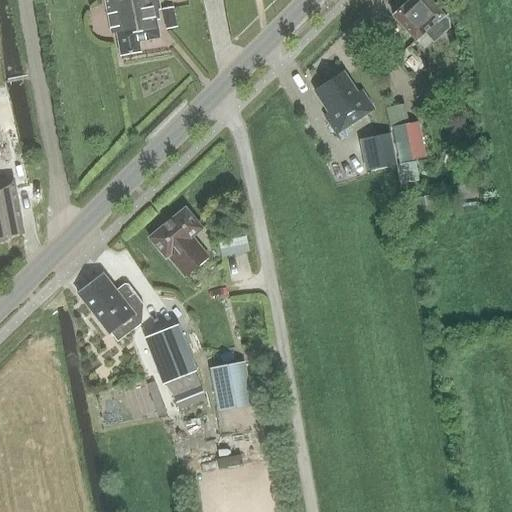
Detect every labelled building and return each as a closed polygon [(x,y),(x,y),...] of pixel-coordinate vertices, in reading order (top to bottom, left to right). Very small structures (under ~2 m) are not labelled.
[(157,11),(159,11),(157,0),(104,0),(110,35),(116,34),(120,56),(140,53),(138,43),(159,39),(156,22),(158,21),(157,11)] [(448,21),(443,17),(427,0),(410,0),(402,8),(398,7),(392,12),(393,16),(392,17),(416,42),(425,34),(434,43),(449,29),(448,21)] [(173,8),(161,10),(165,30),(176,28),(173,8)] [(335,134),(373,109),(361,91),(357,94),(344,74),(314,93),(327,113),(323,116),(335,134)] [(391,128),(398,163),(425,158),(418,123),(391,128)] [(395,167),(389,135),(359,141),(365,172),(395,167)] [(13,181),(0,182),(0,243),(1,243),(3,239),(23,235),(13,181)] [(184,272),(204,255),(190,238),(201,230),(184,210),(149,239),(166,259),(170,256),(184,272)] [(223,254),(245,249),(243,238),(220,243),(223,254)] [(103,275),(77,295),(109,336),(110,335),(117,345),(142,325),(135,316),(144,310),(144,306),(129,286),(118,294),(103,275)] [(177,411),(205,400),(175,327),(145,340),(164,385),(173,397),(177,411)] [(212,372),(219,409),(249,403),(242,366),(212,372)]
